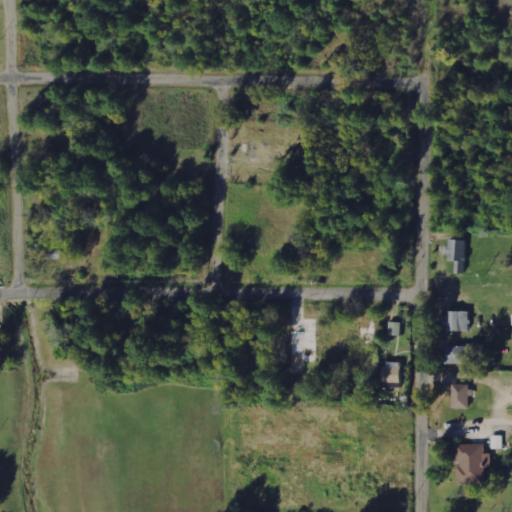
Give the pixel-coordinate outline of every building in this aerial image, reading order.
[(449,261),(458,261),(458,273),(468,274),(469,240),(450,239),(449,261)] [(450,331),(472,331),(472,312),(450,311),(450,331)] [(360,317),(360,342),(376,342),(376,318),(360,317)] [(403,322),(391,322),(391,334),(403,335),(403,322)] [(359,370),(379,370),(379,359),(367,359),(367,345),(347,345),(348,352),(359,352),(359,370)] [(450,345),(450,363),(482,363),(482,345),(450,345)] [(403,362),(386,362),(386,382),(403,383),(403,362)] [(472,384),(455,384),(455,408),(473,408),(472,384)] [(459,444),(459,465),(459,483),(486,483),(486,468),(494,468),(493,453),(487,453),(487,444),(459,444)]
